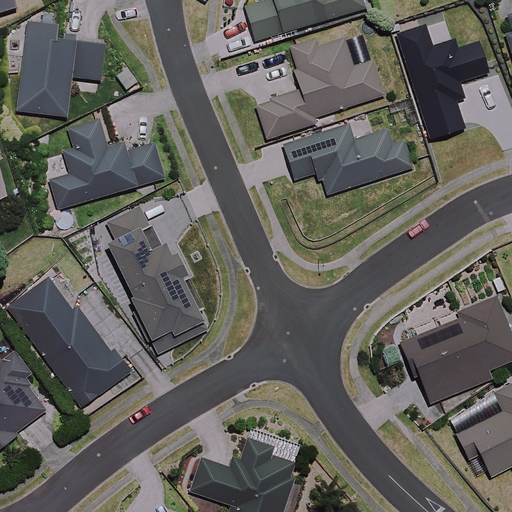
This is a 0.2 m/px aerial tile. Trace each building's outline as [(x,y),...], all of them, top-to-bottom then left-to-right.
[(0,0),(0,15),(17,10),(14,0),(0,0)] [(270,0),(246,7),(256,42),(367,10),(363,0),(270,0)] [(58,28),(30,25),(18,111),(67,118),(72,78),(101,82),(106,47),(56,40),(58,28)] [(433,49),(426,28),(398,37),(431,140),(465,129),(456,102),(464,99),(459,84),(490,74),(480,43),(454,51),(451,43),(433,49)] [(344,36),(293,53),(298,70),(293,72),(300,94),(257,108),(268,140),(313,125),(311,120),(384,96),(373,63),(355,69),(344,36)] [(130,66),(116,75),(126,92),(141,84),(130,66)] [(101,121),(59,133),(57,133),(55,134),(54,135),(53,136),(52,138),(51,140),(51,141),(51,143),(51,145),(52,147),(53,148),(54,150),(55,151),(57,152),(58,152),(60,153),(62,153),(64,153),(64,152),(71,176),(51,182),(59,210),(165,180),(155,146),(127,154),(125,145),(109,149),(101,121)] [(295,181),(316,175),(319,183),(322,182),(327,197),(413,170),(404,142),(395,145),(390,131),(354,142),(349,127),(284,148),(295,181)] [(160,249),(141,208),(107,224),(115,241),(107,245),(157,355),(208,331),(185,281),(189,279),(173,243),(160,249)] [(72,311),(50,280),(9,310),(81,408),(131,371),(116,350),(111,354),(77,307),(72,311)] [(430,406),(483,383),(480,376),(490,371),(511,362),(511,334),(497,298),(454,317),(456,322),(399,346),(414,381),(419,379),(430,406)] [(29,372),(14,350),(0,360),(0,450),(16,440),(12,434),(46,411),(23,377),(29,372)] [(511,386),(494,395),(503,413),(457,436),(470,462),(480,457),(491,479),(511,468),(511,386)] [(252,427),(238,472),(200,459),(189,493),(230,506),(228,511),(282,511),(305,443),(252,427)]
